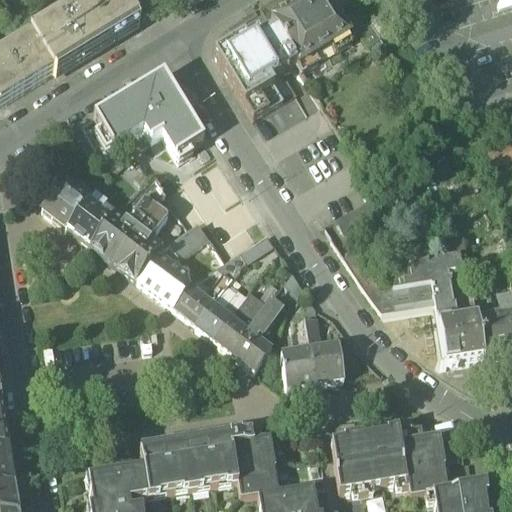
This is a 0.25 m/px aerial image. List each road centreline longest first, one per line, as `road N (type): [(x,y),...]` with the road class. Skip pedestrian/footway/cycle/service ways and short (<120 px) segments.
road 1 (residential): [(169,45),(368,340),(511,449)]
road 2 (residential): [(281,413),(0,197)]
road 3 (residential): [(0,243),(42,511)]
road 4 (residential): [(0,146),(169,45)]
